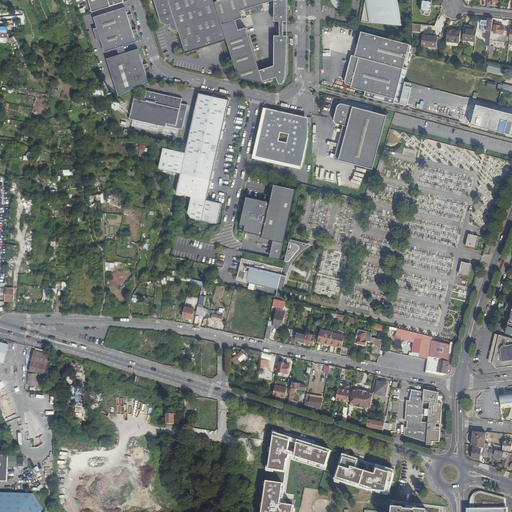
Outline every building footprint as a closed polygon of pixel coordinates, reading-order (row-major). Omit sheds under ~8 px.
[(88,0),(92,12),(125,2),(123,0),(88,0)] [(213,0),(154,0),(161,22),(169,26),(169,25),(170,24),(171,28),(179,32),(185,53),(197,50),(207,46),(226,40),(221,24),(215,3),(213,0)] [(288,14),(288,0),(223,0),(215,3),(221,24),(226,40),(234,64),(238,77),(262,81),(263,83),(276,77),(276,79),(278,83),(279,84),(281,84),(284,80),(285,77),(285,74),(287,74),(288,43),(287,43),(287,40),(287,37),(285,36),(284,36),(276,36),(276,43),(274,43),(274,66),(259,70),(246,27),(234,31),(231,21),(243,17),(241,10),(274,0),(274,14),(276,14),(276,21),(283,21),(285,21),(287,20),(287,18),(287,14),(288,14)] [(365,0),(361,22),(382,24),(382,23),(386,23),(386,25),(401,26),(396,0),(365,0)] [(431,12),(432,1),(423,0),(422,0),(421,11),(425,12),(425,15),(430,16),(430,12),(431,12)] [(105,52),(117,49),(124,46),(136,43),(134,35),(133,31),(129,19),(128,16),(125,8),(94,17),(97,28),(101,42),(105,52)] [(486,46),(490,46),(490,40),(492,25),(493,19),(487,18),(487,21),(481,20),(481,25),(485,25),(485,26),(486,26),(485,34),(484,34),(483,38),(485,38),(485,39),(487,39),(486,46)] [(413,32),(421,32),(422,24),(413,24),(413,32)] [(492,25),(490,40),(506,42),(508,31),(504,30),(504,27),(492,25)] [(463,40),(476,41),(477,30),(469,29),(470,26),(465,26),(463,40)] [(97,28),(93,29),(98,43),(101,42),(97,28)] [(447,42),(459,44),(461,32),(453,32),(453,30),(448,30),(447,42)] [(403,69),(409,46),(361,33),(354,56),(403,69)] [(442,38),(438,38),(423,35),(422,46),(437,48),(437,45),(441,45),(442,38)] [(207,46),(197,50),(199,56),(209,52),(207,46)] [(107,59),(119,97),(149,81),(145,69),(144,65),(138,49),(126,53),(119,55),(107,59)] [(402,71),(403,69),(354,56),(352,65),(349,64),(345,79),(344,82),(344,83),(344,84),(345,85),(346,85),(349,86),(350,86),(350,88),(394,101),(402,71)] [(506,68),(488,65),(488,68),(505,73),(506,68)] [(487,86),(495,89),(496,83),(489,80),(487,86)] [(94,90),(95,98),(104,96),(103,89),(94,90)] [(166,127),(182,130),(186,112),(184,112),(185,110),(183,106),(181,106),(182,99),(159,94),(159,95),(155,94),(156,93),(150,92),(150,93),(146,92),(144,101),(134,99),(130,117),(138,119),(137,121),(166,128),(166,127)] [(185,153),(163,148),(159,169),(180,174),(176,194),(191,197),(188,214),(191,218),(217,224),(221,204),(207,200),(229,101),(198,94),(185,153)] [(373,170),(388,116),(356,108),(344,104),(343,104),(341,104),(340,105),(338,106),(338,107),(335,118),(335,120),(335,122),(337,123),(338,124),(348,127),(339,161),(373,170)] [(511,113),(476,104),(471,125),(511,135),(511,113)] [(301,167),(307,144),(296,142),(302,117),(272,110),(265,114),(255,157),(301,167)] [(280,260),(296,189),(276,185),(272,202),(248,197),(245,212),(246,213),(245,216),(244,216),(241,231),(263,236),(262,238),(276,241),(272,258),(280,260)] [(474,238),(469,236),(466,247),(476,249),(479,237),(474,236),(474,238)] [(289,242),(285,261),(287,261),(288,261),(289,261),(289,260),(289,259),(291,257),(292,256),(293,255),(295,254),(296,252),(297,251),(298,250),(299,248),(299,247),(298,246),(298,245),(297,244),(289,242)] [(283,268),(241,258),(236,280),(278,290),(283,268)] [(105,270),(114,271),(114,263),(106,262),(105,270)] [(471,267),(462,265),(459,275),(469,277),(471,267)] [(332,297),(335,280),(318,277),(317,285),(316,284),(315,290),(319,290),(318,294),(332,297)] [(49,300),(50,293),(56,294),(57,289),(44,287),(43,299),(49,300)] [(5,288),(5,302),(14,302),(14,289),(5,288)] [(281,301),(274,300),(272,306),(279,308),(281,301)] [(185,308),(182,317),(192,320),(194,310),(185,308)] [(208,318),(210,311),(198,308),(196,314),(205,316),(204,318),(208,318)] [(213,311),(210,311),(208,318),(211,319),(211,320),(221,322),(222,317),(217,315),(213,315),(213,312),(213,311)] [(284,313),(277,311),(273,328),(281,330),(283,319),(285,319),(286,316),(284,315),(284,313)] [(235,316),(232,328),(244,332),(248,319),(235,316)] [(251,331),(261,331),(262,318),(252,317),(251,331)] [(375,329),(384,332),(386,326),(376,324),(375,329)] [(333,333),(321,330),(318,342),(323,343),(323,342),(330,344),(332,334),(333,333)] [(372,354),(379,356),(380,350),(382,340),(371,338),(372,334),(358,331),(357,336),(356,336),(355,338),(356,338),(355,344),(366,347),(367,342),(373,343),(372,348),(374,348),(372,354)] [(297,334),(295,341),(304,343),(306,336),(297,334)] [(315,336),(307,334),(306,336),(304,343),(313,345),(315,336)] [(345,337),(332,334),(330,344),(330,345),(342,347),(345,337)] [(493,363),(500,336),(495,335),(488,362),(493,363)] [(511,339),(500,335),(500,336),(493,363),(497,368),(511,366),(511,339)] [(451,372),(453,363),(449,362),(442,361),(441,360),(441,359),(429,357),(433,338),(425,336),(422,354),(413,353),(412,357),(428,360),(426,374),(444,377),(444,376),(445,373),(447,374),(448,372),(450,373),(451,372)] [(450,349),(451,342),(433,338),(429,357),(441,359),(441,360),(442,361),(449,362),(450,354),(449,354),(450,349)] [(0,363),(5,364),(9,347),(0,344),(0,363)] [(29,373),(48,377),(53,356),(34,352),(29,373)] [(237,365),(246,357),(242,352),(233,360),(237,365)] [(288,374),(290,366),(286,365),(286,364),(281,363),(279,372),(288,374)] [(272,381),(274,372),(266,370),(264,379),(272,381)] [(0,376),(0,404),(1,406),(10,403),(5,390),(0,376)] [(386,396),(388,385),(383,384),(383,382),(378,381),(375,394),(386,396)] [(286,398),(288,387),(276,385),(274,395),(286,398)] [(343,390),(339,389),(337,400),(348,403),(350,392),(348,392),(348,389),(346,388),(345,391),(343,391),(343,390)] [(371,408),(374,393),(370,392),(370,391),(365,390),(365,391),(363,391),(363,390),(358,389),(358,390),(353,389),(351,404),(355,405),(354,405),(359,406),(362,406),(362,407),(367,408),(367,407),(371,408)] [(437,396),(425,393),(412,390),(410,401),(407,401),(407,405),(406,422),(408,422),(408,428),(405,428),(404,436),(428,440),(427,445),(432,446),(433,442),(433,441),(435,441),(435,442),(440,443),(441,431),(440,431),(441,428),(439,428),(440,425),(441,425),(443,404),(439,404),(436,404),(437,396)] [(425,390),(425,393),(437,396),(436,404),(439,404),(439,393),(425,390)] [(511,406),(511,393),(500,395),(501,404),(502,408),(511,406)] [(318,410),(321,411),(323,400),(311,398),(310,406),(319,407),(318,410)] [(211,414),(211,402),(201,402),(201,414),(211,414)] [(6,413),(9,421),(16,419),(14,411),(6,413)] [(286,423),(251,413),(249,421),(284,431),(286,423)] [(175,425),(175,415),(166,415),(166,425),(175,425)] [(369,419),(367,426),(384,429),(386,422),(369,419)] [(472,446),(486,449),(488,449),(489,444),(485,443),(487,434),(474,432),(472,446)] [(330,451),(274,433),(268,469),(283,471),(282,485),(267,484),(263,511),(291,511),(294,494),(286,493),(290,460),(325,469),(330,451)] [(509,441),(504,441),(503,451),(511,452),(511,447),(511,440),(509,440),(509,441)] [(478,452),(478,449),(473,448),(472,459),(480,460),(481,453),(478,452)] [(490,450),(487,457),(491,458),(492,455),(492,453),(500,454),(500,452),(490,450)] [(510,459),(511,454),(503,452),(502,452),(502,453),(504,454),(502,460),(504,461),(503,463),(502,466),(507,468),(510,459)] [(394,471),(343,454),(336,480),(370,491),(388,494),(394,471)] [(0,481),(7,482),(8,456),(0,455),(0,481)] [(0,511),(46,511),(34,494),(1,493),(0,493),(0,511)] [(505,499),(479,493),(475,495),(474,499),(473,502),(476,502),(476,511),(467,511),(507,511),(507,509),(505,509),(505,499)]
